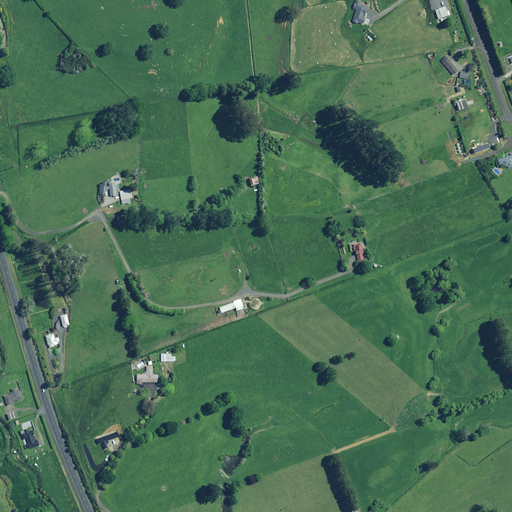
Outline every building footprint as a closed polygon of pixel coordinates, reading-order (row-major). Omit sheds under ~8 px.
[(458,71),(446,56),(441,61),(453,75),(458,71)] [(511,152),(510,154),(510,156),(497,160),(499,165),(502,164),(503,167),(507,166),(508,168),(511,166),(511,152)] [(258,177),(249,179),(251,186),(259,184),(258,177)] [(115,182),(109,183),(109,187),(108,187),(105,186),(106,183),(103,183),(103,184),(100,184),(99,194),(104,195),(104,191),(106,191),(106,190),(108,190),(108,189),(109,189),(110,196),(116,196),(116,190),(119,189),(118,185),(115,185),(115,182)] [(132,198),(130,189),(120,191),(121,200),(132,198)] [(363,259),(361,244),(353,245),(354,251),(355,250),(355,255),(356,254),(357,260),(363,259)] [(243,306),(241,301),(234,303),(234,302),(219,307),(221,313),(243,306)] [(69,325),(67,314),(60,316),(63,327),(69,325)] [(55,338),(53,334),(45,336),(48,345),(49,348),(56,346),(56,344),(60,343),(58,338),(55,338)] [(168,352),(166,352),(166,354),(161,354),(161,362),(174,362),(174,357),(171,357),(171,354),(168,354),(168,352)] [(153,367),(146,366),(146,371),(145,371),(145,373),(142,373),(142,374),(137,374),(137,384),(142,384),(142,382),(158,383),(158,375),(152,375),(153,367)] [(17,391),(16,388),(11,389),(12,393),(9,394),(9,395),(4,397),(7,406),(13,404),(12,402),(23,399),(21,394),(20,394),(19,390),(17,391)] [(29,432),(28,429),(23,430),(25,434),(22,435),(23,440),(26,439),(28,444),(26,445),(27,449),(31,448),(39,446),(37,440),(35,441),(33,435),(34,435),(33,431),(29,432)]
